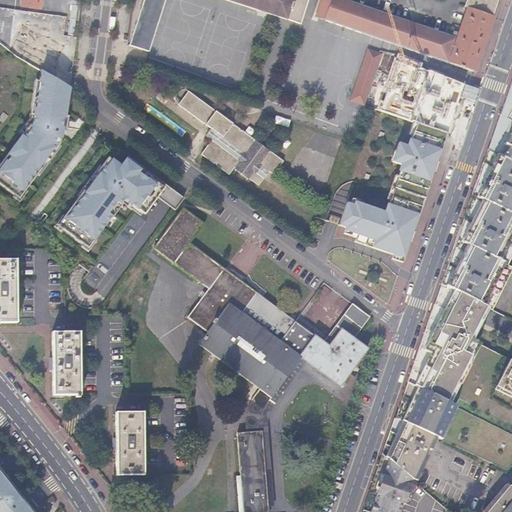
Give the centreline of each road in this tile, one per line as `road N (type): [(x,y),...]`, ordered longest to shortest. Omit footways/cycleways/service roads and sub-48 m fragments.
road 1 (residential): [(107,0),(96,87),(102,105),(370,308),(409,327)]
road 2 (residential): [(511,27),(409,327)]
road 3 (residential): [(409,327),(345,511)]
road 4 (unknown): [(317,268),(344,188),(383,190),(399,134)]
road 5 (primary): [(91,511),(0,391)]
